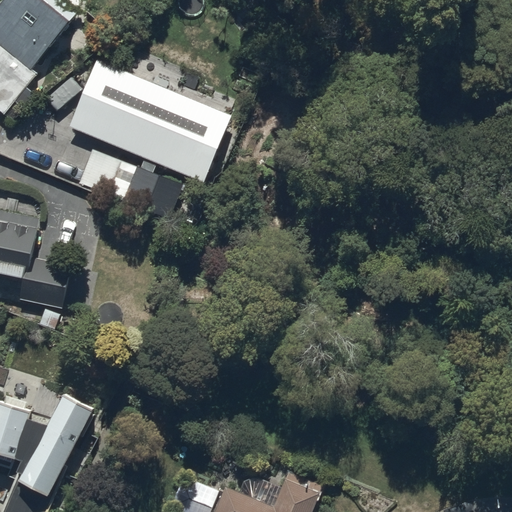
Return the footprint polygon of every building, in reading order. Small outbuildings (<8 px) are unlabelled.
[(69,21),(43,0),(3,0),(0,4),(0,112),(13,124),(37,99),(26,88),(38,75),(30,69),(69,21)] [(231,114),(97,59),(69,126),(204,181),(231,114)] [(134,202),(130,211),(167,225),(183,185),(93,150),(81,181),(134,202)] [(71,267),(32,259),(40,220),(0,211),(0,276),(29,283),(25,301),(62,309),(71,267)] [(5,403),(0,400),(0,467),(10,471),(7,478),(15,480),(2,511),(47,511),(67,465),(96,408),(66,393),(53,419),(32,413),(33,411),(27,409),(28,405),(7,398),(5,403)] [(208,511),(313,511),(310,511),(320,487),(285,472),(274,500),(225,480),(213,511),(210,510),(208,511)]
